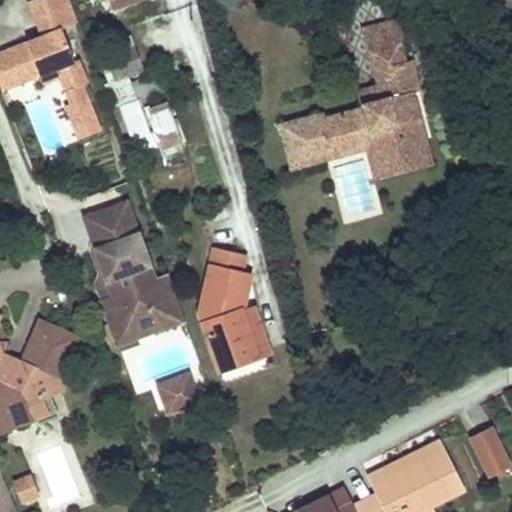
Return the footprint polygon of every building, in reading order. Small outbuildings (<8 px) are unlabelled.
[(70,6),(67,0),(36,0),(27,3),(34,20),(70,6)] [(112,0),(115,8),(136,0),(112,0)] [(70,6),(34,20),(40,37),(6,50),(20,85),(39,78),(63,69),(71,90),(64,93),(69,106),(63,108),(77,142),(100,133),(83,87),(88,85),(79,62),(74,64),(61,31),(77,25),(70,6)] [(388,27),(367,32),(374,55),(401,49),(411,29),(404,22),(388,27)] [(135,45),(105,56),(115,80),(129,76),(144,71),(135,45)] [(321,115),(282,125),(292,161),(374,140),(381,162),(406,155),(402,141),(425,135),(413,93),(421,92),(415,71),(414,67),(411,65),(406,65),(401,49),(374,55),(384,90),(375,92),(377,100),(376,103),(365,106),(367,109),(327,120),(326,117),(324,115),(321,115)] [(0,52),(0,88),(2,92),(20,85),(6,50),(0,52)] [(63,69),(39,78),(42,85),(58,79),(64,93),(71,90),(63,69)] [(129,76),(115,80),(124,109),(139,103),(129,76)] [(375,92),(362,96),(365,106),(376,103),(377,100),(375,92)] [(180,146),(165,103),(149,109),(164,152),(180,146)] [(374,140),(292,161),(294,169),(328,162),(368,151),(376,179),(433,165),(425,135),(402,141),(406,155),(381,162),(374,140)] [(154,282),(126,205),(88,219),(99,251),(95,252),(106,283),(112,298),(101,302),(112,334),(149,320),(154,334),(184,323),(184,322),(168,277),(154,282)] [(88,219),(82,221),(90,243),(89,254),(100,285),(106,283),(95,252),(99,251),(88,219)] [(199,314),(219,372),(257,358),(241,312),(250,276),(241,273),(243,264),(212,257),(199,314)] [(95,287),(101,302),(112,298),(106,283),(100,285),(95,287)] [(253,308),(241,312),(257,358),(269,355),(253,308)] [(0,412),(7,410),(15,430),(41,419),(47,417),(41,400),(49,397),(63,392),(59,381),(77,339),(40,323),(22,366),(5,357),(0,343),(0,322),(2,318),(0,317),(0,412)] [(154,334),(149,320),(112,334),(117,347),(154,334)] [(188,378),(158,389),(162,400),(192,389),(188,378)] [(192,389),(162,400),(168,416),(198,405),(192,389)] [(58,418),(49,397),(41,400),(47,417),(41,419),(43,424),(58,418)] [(7,410),(0,412),(0,432),(1,436),(15,430),(7,410)] [(510,467),(492,430),(471,440),(489,477),(510,467)] [(396,483),(447,455),(441,444),(418,456),(389,471),(396,483)] [(467,491),(447,455),(396,483),(389,471),(385,474),(405,511),(432,511),(432,510),(467,491)] [(0,511),(15,511),(0,472),(0,511)] [(382,496),(353,510),(354,511),(405,511),(385,474),(374,479),(382,496)] [(30,478),(15,484),(23,503),(38,497),(30,478)] [(345,492),(332,499),(338,511),(354,511),(353,510),(345,492)] [(338,511),(332,499),(305,511),(338,511)]
